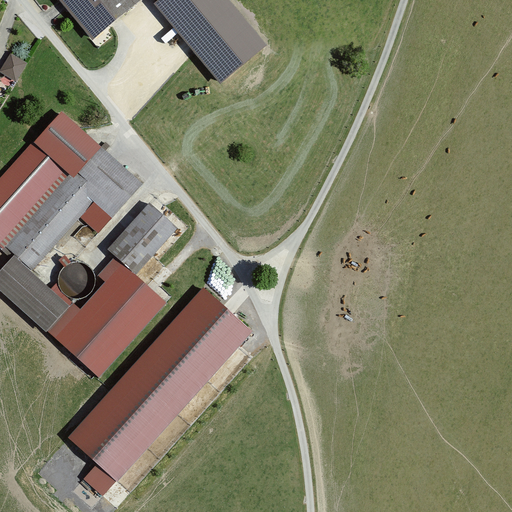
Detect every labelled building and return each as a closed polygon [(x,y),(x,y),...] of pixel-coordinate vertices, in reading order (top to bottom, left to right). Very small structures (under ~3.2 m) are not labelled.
[(144,0),(61,0),(95,37),(104,30),(107,34),(144,0)] [(273,46),(234,0),(161,0),(159,2),(227,84),(273,46)] [(26,63),(11,54),(1,71),(16,80),(26,63)] [(152,183),(68,109),(0,184),(0,233),(35,265),(93,200),(117,222),(152,183)] [(112,248),(118,254),(142,275),(182,230),(152,204),(112,248)] [(88,228),(87,229),(83,226),(74,236),(86,245),(95,233),(88,228)] [(84,312),(15,252),(0,268),(0,289),(103,380),(173,302),(142,275),(118,254),(100,274),(110,283),(84,312)] [(107,498),(253,327),(202,285),(71,439),(98,462),(84,479),(107,498)]
